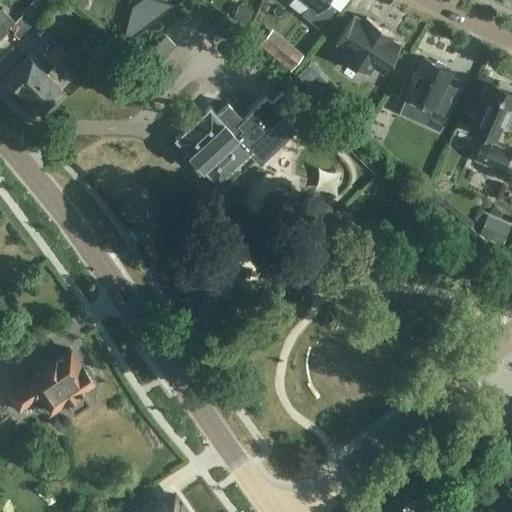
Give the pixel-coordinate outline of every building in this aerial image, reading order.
[(19,38),(50,4),(46,0),(33,0),(25,9),(24,13),(9,29),(19,38)] [(327,1),(327,0),(302,0),(309,5),(301,15),(320,29),(336,9),(327,1)] [(1,10),(0,11),(0,37),(6,31),(4,29),(12,21),(1,10)] [(390,39),(393,34),(366,18),(364,22),(353,15),(336,42),(346,49),(341,58),(367,75),(372,66),(383,72),(400,45),(390,39)] [(90,34),(70,55),(80,64),(100,43),(90,34)] [(144,55),(154,65),(174,46),(165,35),(144,55)] [(66,54),(58,46),(57,45),(45,57),(54,66),(66,54)] [(5,80),(22,97),(45,75),(28,58),(5,80)] [(423,58),(405,96),(422,104),(415,120),(439,131),(449,107),(436,101),(450,70),(445,68),(444,64),(436,61),(433,62),(423,58)] [(310,63),(298,75),(327,102),(339,90),(310,63)] [(62,93),(45,75),(22,97),(40,115),(62,93)] [(489,82),(469,126),(485,134),(474,158),(501,170),(509,152),(490,144),(493,137),(495,138),(502,123),(504,124),(510,110),(508,109),(511,99),(511,92),(511,93),(511,90),(511,88),(498,82),(497,86),(489,82)] [(216,184),(218,182),(222,185),(240,169),(236,165),(249,152),(259,162),(295,128),(280,113),(291,103),(282,93),(271,103),(266,97),(242,120),(228,104),(217,115),(209,107),(174,140),(216,184)] [(1,173),(11,187),(20,180),(10,166),(1,173)] [(25,379),(26,380),(6,394),(18,411),(38,397),(48,412),(65,400),(74,412),(88,402),(80,391),(94,381),(92,378),(94,375),(87,365),(83,366),(80,361),(79,362),(69,349),(55,359),(54,357),(39,367),(40,368),(25,379)] [(154,508),(148,511),(185,511),(179,503),(179,500),(173,495),(166,497),(166,500),(154,508)] [(396,501),(379,511),(421,511),(413,500),(401,508),(396,501)]
